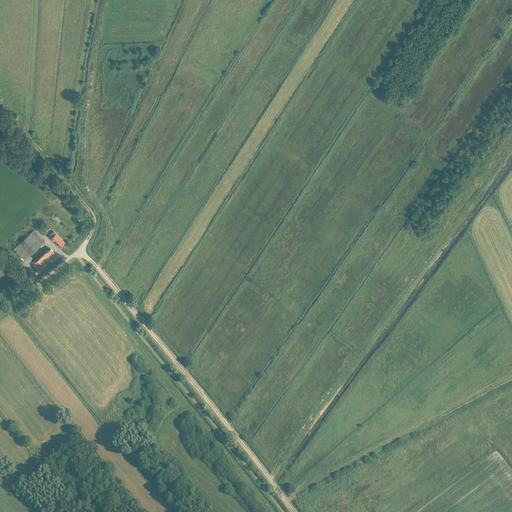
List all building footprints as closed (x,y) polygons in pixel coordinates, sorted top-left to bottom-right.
[(54,215),(61,222),(64,218),(57,212),(54,215)] [(37,251),(49,239),(38,228),(26,240),(37,251)] [(59,247),(64,242),(53,231),(48,236),(59,247)] [(16,242),(22,237),(19,233),(13,238),(16,242)] [(23,239),(13,249),(24,260),(34,251),(23,239)] [(50,248),(48,251),(47,250),(33,263),(40,271),(46,265),(45,264),(48,261),(47,259),(54,252),(50,248)]
